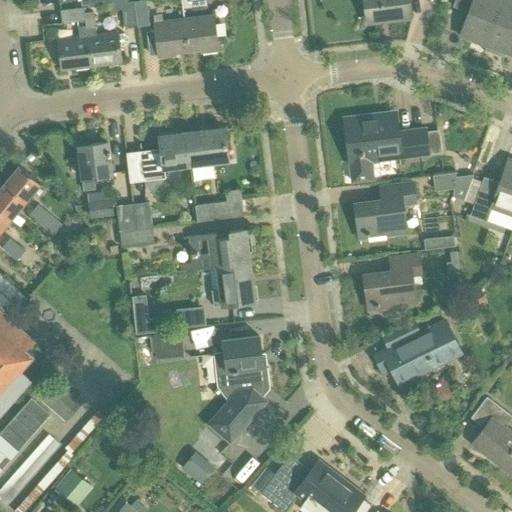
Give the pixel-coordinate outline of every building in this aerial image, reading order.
[(206,0),(182,0),(183,8),(207,5),(207,4),(206,0)] [(411,18),(408,0),(364,0),(367,18),(394,15),(394,20),(411,18)] [(455,0),(455,1),(471,7),(460,36),(486,45),(503,0),(455,0)] [(511,54),(511,0),(510,0),(503,0),(486,45),(511,54)] [(126,1),(112,3),(113,10),(121,9),(124,26),(137,24),(134,2),(126,3),(126,1)] [(83,9),(60,11),(62,24),(85,22),(84,13),(83,9)] [(93,12),(84,13),(86,25),(91,66),(121,62),(119,46),(125,46),(128,41),(127,36),(123,33),(118,34),(118,32),(96,35),(93,12)] [(213,15),(184,18),(188,52),(201,50),(201,52),(218,50),(213,15)] [(155,31),(146,32),(149,55),(158,54),(159,58),(175,56),(175,53),(188,52),(184,18),(154,22),(155,31)] [(79,37),(58,40),(62,69),(91,66),(86,25),(85,25),(77,26),(79,37)] [(373,178),(371,160),(429,153),(426,131),(426,128),(399,131),(397,118),(376,121),(376,115),(344,118),(352,181),(373,178)] [(187,148),(190,166),(229,161),(225,127),(198,131),(200,146),(187,148)] [(429,153),(441,151),(439,130),(426,131),(429,153)] [(164,181),(163,169),(190,166),(187,148),(200,146),(198,131),(159,135),(161,151),(141,153),(144,183),(164,181)] [(83,190),(95,189),(94,181),(109,179),(108,175),(112,174),(108,142),(78,146),(81,178),(83,190)] [(481,183),(469,215),(486,221),(492,207),(511,214),(511,160),(508,159),(497,189),(481,183)] [(3,184),(26,203),(41,184),(18,165),(3,184)] [(455,177),(455,172),(432,175),(435,191),(453,188),(452,197),(463,200),(473,175),(455,177)] [(390,199),(355,204),(359,234),(367,233),(368,242),(386,239),(386,235),(406,232),(403,206),(417,205),(414,180),(388,184),(390,199)] [(0,213),(10,221),(26,203),(3,184),(0,186),(0,213)] [(89,218),(113,215),(111,199),(87,202),(89,218)] [(197,222),(228,218),(244,216),(242,199),(226,201),(194,205),(197,222)] [(136,229),(152,227),(148,202),(133,204),(136,229)] [(40,225),(49,214),(37,204),(28,215),(40,225)] [(119,231),(136,229),(133,204),(116,206),(119,231)] [(0,233),(10,221),(0,213),(0,233)] [(49,214),(40,225),(53,236),(62,225),(49,214)] [(152,227),(136,229),(119,231),(121,248),(154,243),(152,227)] [(236,276),(251,274),(246,229),(230,231),(230,237),(216,238),(216,233),(192,236),(196,268),(216,265),(216,266),(234,263),(236,276)] [(453,236),(443,237),(444,247),(454,246),(453,236)] [(16,261),(25,250),(9,238),(1,248),(16,261)] [(459,260),(457,251),(449,252),(450,261),(459,260)] [(416,304),(412,277),(422,276),(419,252),(398,255),(399,270),(364,274),(368,306),(394,302),(395,306),(416,304)] [(255,301),(251,274),(236,276),(234,263),(216,266),(219,289),(211,290),(213,306),(255,301)] [(472,306),(486,300),(479,287),(466,293),(472,306)] [(146,295),(132,296),(135,334),(158,332),(156,318),(148,318),(146,295)] [(179,327),(203,325),(201,309),(177,311),(179,327)] [(0,416),(31,381),(21,372),(33,358),(25,351),(33,341),(0,311),(0,416)] [(461,353),(445,320),(420,332),(414,321),(382,337),(387,348),(375,355),(383,372),(391,368),(402,389),(403,389),(400,383),(461,353)] [(156,359),(183,356),(181,331),(153,334),(156,359)] [(262,354),(259,335),(222,339),(224,352),(214,353),(218,386),(228,400),(209,423),(231,442),(258,411),(254,407),(269,388),(265,354),(262,354)] [(431,403),(450,395),(443,378),(424,386),(431,403)] [(65,422),(83,401),(58,380),(41,401),(65,422)] [(0,471),(50,414),(31,397),(0,432),(0,471)] [(511,431),(505,427),(511,417),(511,416),(486,397),(472,416),(485,426),(472,443),(511,473),(511,431)] [(203,489),(210,481),(206,478),(214,468),(195,451),(181,467),(195,479),(194,481),(203,489)] [(317,509),(342,477),(319,460),(311,470),(289,454),(261,493),(285,511),(298,495),(317,509)] [(77,505),(92,486),(70,468),(55,487),(77,505)] [(342,477),(317,509),(320,511),(365,511),(370,506),(362,499),(365,495),(342,477)] [(125,511),(129,506),(119,498),(108,511),(125,511)]
